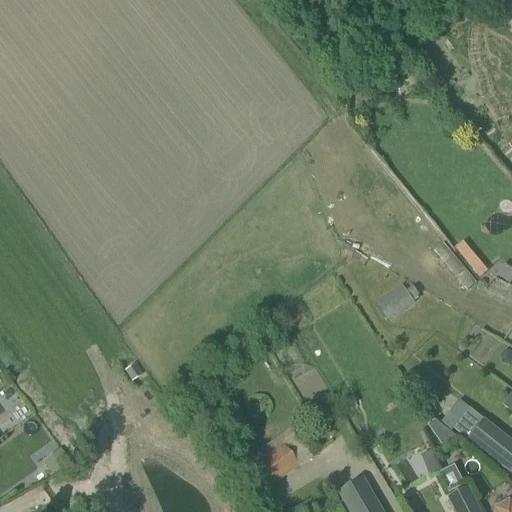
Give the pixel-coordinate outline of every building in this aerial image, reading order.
[(455,248),(481,276),(488,268),(463,241),(455,248)] [(511,271),(504,266),(496,276),(509,285),(511,279),(511,271)] [(375,305),(387,324),(414,305),(401,287),(375,305)] [(504,352),(499,357),(502,364),(509,365),(511,361),(511,356),(511,353),(504,352)] [(133,365),(122,373),(129,384),(140,376),(133,365)] [(350,400),(343,404),(348,411),(355,407),(350,400)] [(511,442),(479,417),(470,410),(453,430),(463,438),(511,476),(511,442)] [(458,439),(435,420),(428,426),(444,449),(458,439)] [(250,469),(266,491),(309,460),(293,437),(250,469)] [(380,511),(363,482),(340,495),(349,511),(380,511)] [(447,500),(453,511),(479,511),(468,489),(447,500)]
